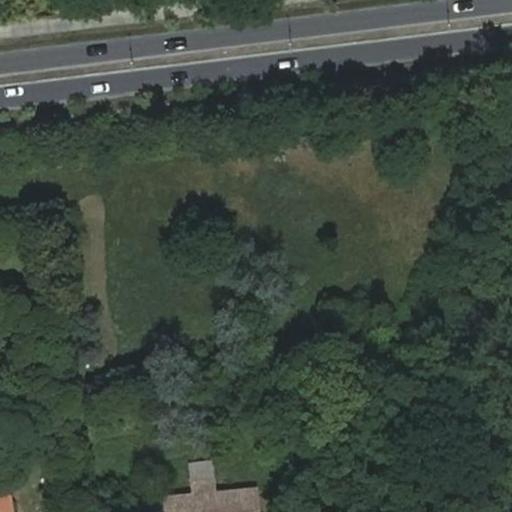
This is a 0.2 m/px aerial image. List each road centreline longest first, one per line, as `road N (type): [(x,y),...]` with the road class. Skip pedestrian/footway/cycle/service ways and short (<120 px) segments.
road 1 (secondary): [(511,0),(0,62)]
road 2 (secondary): [(0,95),(511,34)]
